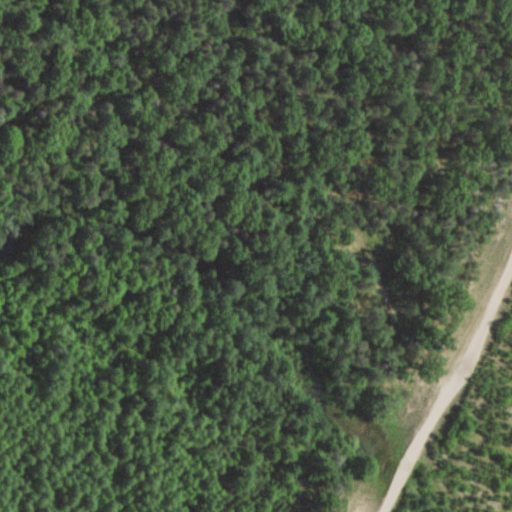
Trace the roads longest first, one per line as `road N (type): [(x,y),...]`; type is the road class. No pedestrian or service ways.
road 1 (residential): [(511,390),(470,347),(23,0)]
road 2 (track): [(384,511),(511,268)]
